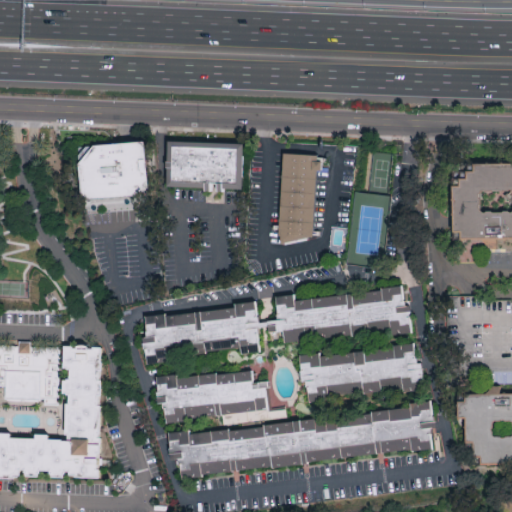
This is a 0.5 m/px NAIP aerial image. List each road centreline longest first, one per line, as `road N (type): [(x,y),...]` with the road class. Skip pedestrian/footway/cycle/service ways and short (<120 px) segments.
road 1 (secondary): [(0,109),(511,130)]
road 2 (motorway): [(511,44),(0,24)]
road 3 (motorway): [(0,67),(511,86)]
